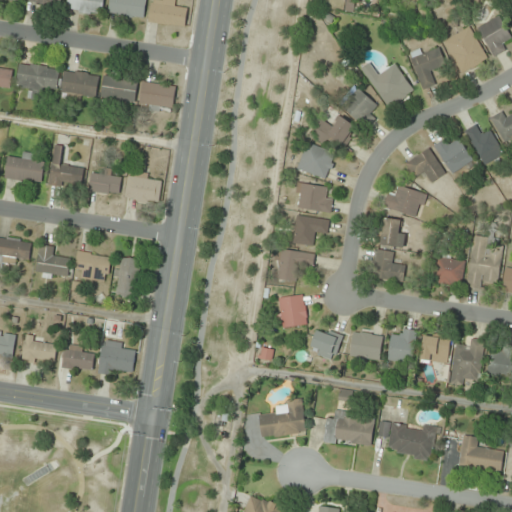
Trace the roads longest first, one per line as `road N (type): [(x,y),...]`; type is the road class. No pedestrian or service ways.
road 1 (secondary): [(216,0),(136,511)]
road 2 (residential): [(347,296),(363,198),(382,155),(419,124),(511,78)]
road 3 (residential): [(511,505),(299,472)]
road 4 (residential): [(209,59),(0,27)]
road 5 (residential): [(180,235),(0,207)]
road 6 (residential): [(511,320),(347,296)]
road 7 (tertiary): [(151,415),(0,392)]
